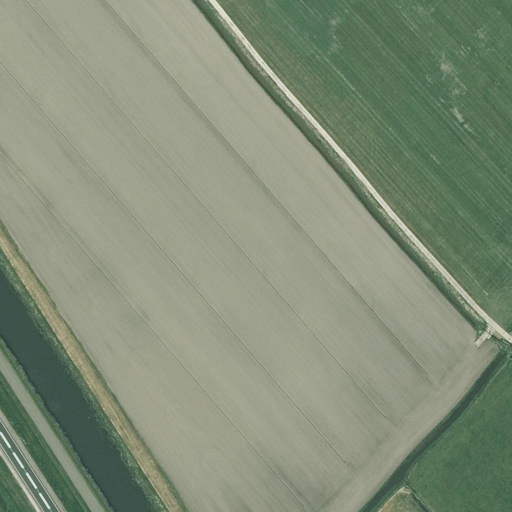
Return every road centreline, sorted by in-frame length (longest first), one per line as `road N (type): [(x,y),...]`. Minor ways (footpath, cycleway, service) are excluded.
road 1 (track): [(511,340),(399,225),(208,0)]
road 2 (unclassified): [(97,511),(0,360)]
